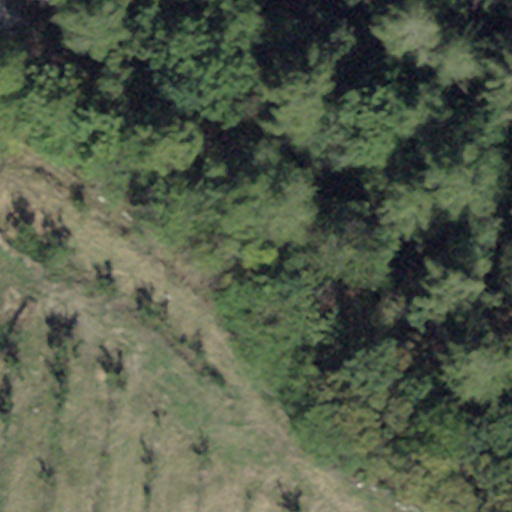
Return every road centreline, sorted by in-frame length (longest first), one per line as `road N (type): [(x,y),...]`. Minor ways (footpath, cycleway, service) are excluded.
road 1 (track): [(511,319),(470,304),(410,266),(304,185),(136,106),(0,26)]
road 2 (track): [(367,511),(290,481),(209,414),(144,345),(0,273)]
